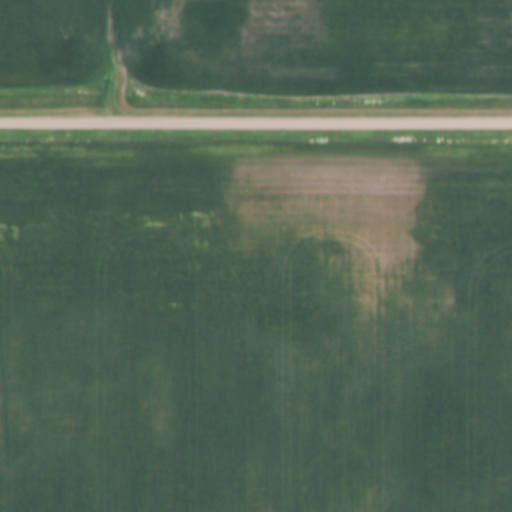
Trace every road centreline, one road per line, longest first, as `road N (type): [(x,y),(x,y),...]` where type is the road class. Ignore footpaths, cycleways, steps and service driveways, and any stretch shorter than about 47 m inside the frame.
road 1 (residential): [(511,122),(0,123)]
road 2 (track): [(112,124),(114,42),(100,0)]
